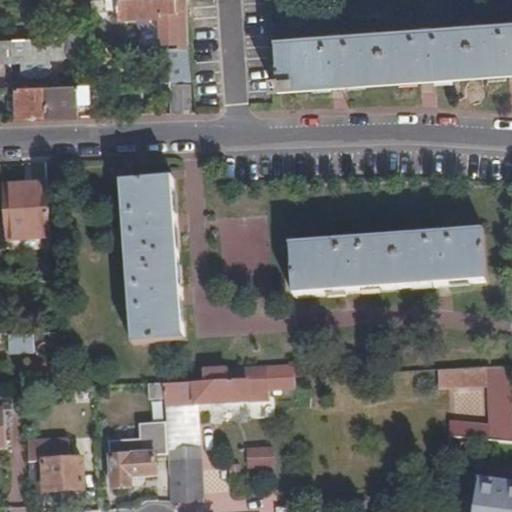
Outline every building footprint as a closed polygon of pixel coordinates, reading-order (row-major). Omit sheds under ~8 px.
[(179,49),(189,49),(187,0),(115,0),(106,0),(106,9),(116,9),(117,19),(161,18),(161,45),(178,44),(179,49)] [(278,39),(276,39),(279,80),(274,80),(274,91),(280,91),(280,93),(281,93),(282,91),(341,87),(429,81),(511,75),(511,23),(432,29),(292,40),(291,39),(278,40),(278,39)] [(0,63),(66,60),(65,53),(64,39),(24,41),(0,42),(0,63)] [(183,115),(193,115),(193,85),(171,86),(173,115),(183,115)] [(48,118),(79,118),(78,105),(77,86),(47,87),(48,118)] [(90,105),(90,86),(77,86),(78,105),(90,105)] [(17,120),(48,118),(47,87),(16,88),(17,120)] [(177,180),(120,183),(120,185),(122,185),(134,344),(132,344),(132,345),(188,341),(189,340),(186,340),(183,299),(178,224),(175,182),(177,182),(177,180)] [(5,240),(49,238),(47,190),(22,191),(22,186),(2,187),(5,240)] [(293,245),(291,245),(294,299),(295,300),(295,296),(350,293),(449,286),(487,284),(487,287),(489,286),(485,232),(484,232),(484,234),(293,246),(293,245)] [(10,352),(33,351),(32,336),(9,337),(10,352)] [(490,385),(492,427),(511,426),(511,367),(489,369),(490,385)] [(228,371),(228,383),(248,382),(268,380),(268,369),(228,371)] [(447,371),(448,388),(490,385),(489,369),(447,371)] [(206,372),(206,384),(228,383),(228,371),(206,372)] [(248,382),(249,401),(269,400),(268,380),(248,382)] [(206,384),(165,386),(167,406),(249,401),(248,382),(228,383),(206,384)] [(92,403),(95,404),(94,390),(85,390),(85,404),(92,403)] [(14,419),(27,418),(26,393),(14,394),(14,419)] [(2,419),(14,419),(14,394),(1,395),(2,419)] [(93,431),(92,403),(85,404),(76,404),(78,432),(93,431)] [(169,451),(182,450),(180,417),(167,417),(168,433),(169,451)] [(450,424),(451,438),(493,442),(492,434),(492,427),(490,426),(450,424)] [(131,479),(158,478),(171,476),(169,451),(168,433),(160,433),(160,437),(157,438),(157,442),(112,445),(114,491),(132,489),(131,479)] [(511,435),(492,434),(493,442),(511,443),(511,435)] [(250,469),(277,468),(277,447),(249,448),(250,469)] [(171,476),(172,499),(202,498),(200,463),(185,464),(184,450),(182,450),(169,451),(171,476)] [(82,462),(44,464),(45,482),(38,483),(39,495),(84,492),(82,462)] [(167,501),(172,503),(172,499),(171,476),(158,478),(158,498),(165,499),(167,501)] [(511,511),(511,492),(511,486),(480,481),(474,511),(511,511)]
